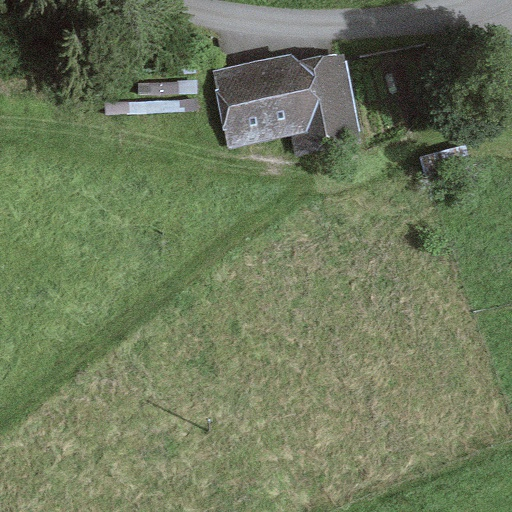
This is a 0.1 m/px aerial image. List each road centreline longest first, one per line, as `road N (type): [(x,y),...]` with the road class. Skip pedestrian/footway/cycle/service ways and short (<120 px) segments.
road 1 (track): [(0,416),(203,259),(304,196),(491,110),(505,83),(483,0)]
road 2 (unclassified): [(490,0),(371,28),(193,20),(138,0)]
road 3 (track): [(350,177),(0,124)]
